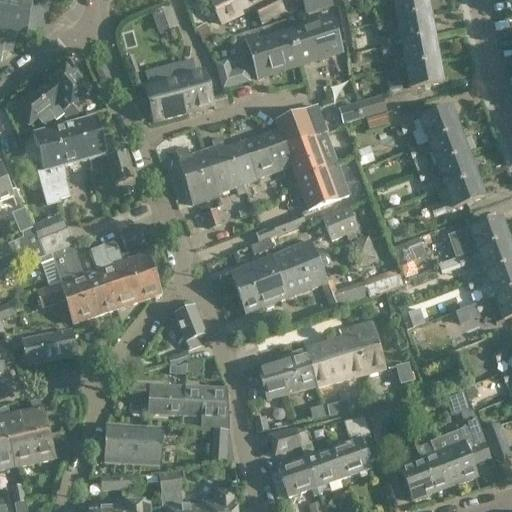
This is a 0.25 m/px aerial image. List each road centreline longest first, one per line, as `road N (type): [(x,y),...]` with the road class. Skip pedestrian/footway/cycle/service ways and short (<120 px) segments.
road 1 (residential): [(266,511),(247,405),(92,20)]
road 2 (unknown): [(143,149),(303,106)]
road 3 (residential): [(511,130),(477,0)]
road 4 (residential): [(65,511),(104,384)]
